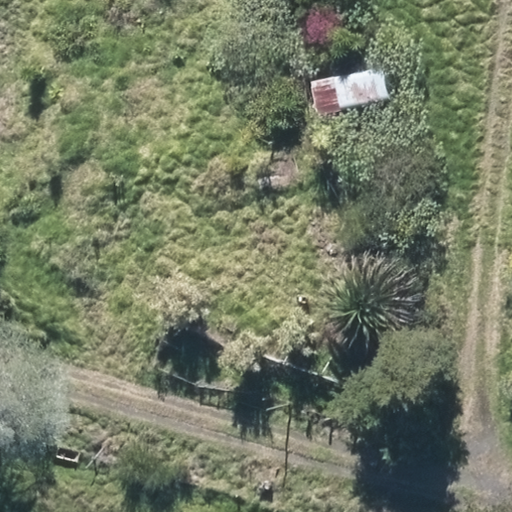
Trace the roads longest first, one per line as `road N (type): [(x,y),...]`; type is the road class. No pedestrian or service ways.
road 1 (track): [(511,507),(0,369)]
road 2 (track): [(467,495),(511,103)]
